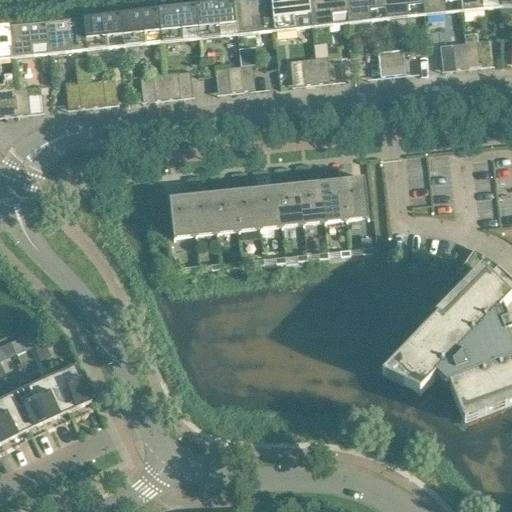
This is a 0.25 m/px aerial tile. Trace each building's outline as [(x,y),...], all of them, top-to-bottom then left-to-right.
[(274,33),(271,0),(234,4),(237,37),(274,33)] [(312,30),(308,0),(274,0),(271,0),(274,33),(312,30)] [(349,26),(346,0),(308,0),(312,30),(349,26)] [(387,22),(384,0),(346,0),(349,26),(387,22)] [(424,18),(422,0),(384,0),(387,22),(424,18)] [(462,14),(460,0),(422,0),(424,18),(462,14)] [(500,10),(499,0),(460,0),(462,14),(500,10)] [(511,10),(511,0),(499,0),(500,10),(511,10)] [(237,37),(234,4),(196,8),(200,41),(237,37)] [(200,41),(196,8),(159,12),(162,45),(200,41)] [(162,45),(159,12),(121,16),(124,49),(162,45)] [(124,49),(121,16),(84,20),(87,53),(124,49)] [(87,53),(84,20),(46,24),(50,57),(87,53)] [(50,57),(46,24),(9,28),(12,61),(50,57)] [(0,61),(12,61),(9,28),(0,28),(0,61)] [(480,69),(478,44),(465,46),(468,71),(480,69)] [(468,71),(465,46),(452,47),(455,72),(468,71)] [(406,77),(403,52),(390,53),(393,78),(406,77)] [(393,78),(390,53),(378,55),(380,80),(393,78)] [(330,85),(328,60),(315,61),(318,86),(330,85)] [(318,86),(315,61),(303,62),(305,87),(318,86)] [(426,63),(411,64),(412,80),(426,80),(426,63)] [(255,93),(253,68),(240,69),(243,94),(255,93)] [(243,94),(240,69),(228,70),(230,95),(243,94)] [(181,100),(178,75),(165,77),(168,102),(181,100)] [(168,102),(165,77),(153,78),(155,103),(168,102)] [(106,108),(103,83),(90,84),(93,109),(106,108)] [(90,84),(78,86),(80,111),(93,109),(90,84)] [(31,116),(28,91),(15,92),(18,117),(31,116)] [(18,117),(15,92),(3,93),(5,118),(18,117)] [(369,223),(365,181),(362,181),(362,186),(356,187),(356,181),(341,183),(341,188),(343,188),(346,223),(367,221),(368,223),(369,223)] [(343,188),(341,188),(335,189),(334,184),(319,185),(320,191),(321,190),(325,225),(346,223),(343,188)] [(321,190),(320,191),(314,191),(313,186),(298,188),(298,193),(300,192),(303,228),(325,225),(321,190)] [(300,192),(298,193),(292,193),(292,188),(276,190),(277,195),(278,195),(282,230),(303,228),(300,192)] [(278,195),(277,195),(271,196),(270,190),(255,192),(255,197),(257,197),(260,232),(282,230),(278,195)] [(257,197),(255,197),(249,198),(249,193),(233,194),(234,199),(235,199),(239,234),(260,232),(257,197)] [(235,199),(234,199),(228,200),(227,195),(212,197),(212,202),(214,202),(217,236),(239,234),(235,199)] [(214,202),(212,202),(206,202),(206,197),(190,199),(191,204),(192,204),(196,239),(217,236),(214,202)] [(192,204),(191,204),(185,205),(184,199),(170,201),(174,244),(175,243),(175,241),(196,239),(192,204)] [(511,350),(508,340),(511,338),(511,279),(511,278),(504,272),(501,269),(497,266),(490,261),(483,257),(478,254),(474,252),(417,333),(425,341),(422,344),(419,341),(383,378),(407,390),(410,388),(420,397),(439,378),(461,420),(511,400),(511,350)] [(44,346),(39,333),(30,337),(36,350),(44,346)] [(50,358),(44,346),(36,350),(41,362),(50,358)] [(92,405),(76,367),(53,377),(69,415),(92,405)] [(69,415),(53,377),(31,387),(48,424),(69,415)] [(48,424),(31,387),(9,397),(28,434),(48,424)] [(28,434),(9,397),(0,401),(0,431),(7,445),(28,434)]
